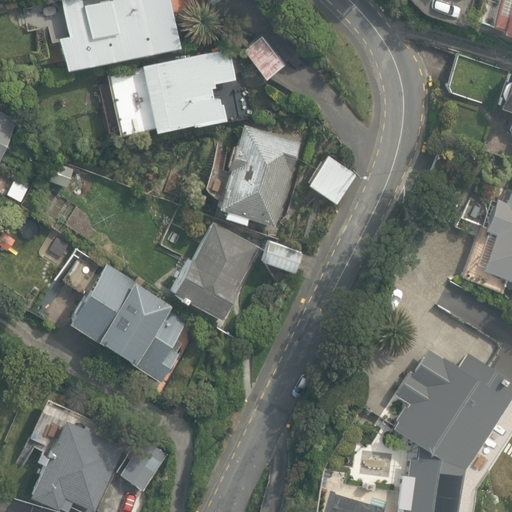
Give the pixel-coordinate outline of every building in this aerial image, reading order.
[(57,37),(63,67),(177,46),(168,0),(60,0),(67,35),(57,37)] [(511,0),(496,0),(488,25),(499,28),(497,33),(511,37),(511,0)] [(243,48),(265,78),(283,64),(261,35),(243,48)] [(233,80),(227,50),(140,65),(152,131),(191,124),(191,126),(224,120),(221,104),(212,106),(209,89),(214,88),(213,83),(233,80)] [(494,66),(458,53),(446,90),(482,102),(494,66)] [(511,73),(509,72),(507,79),(501,82),(498,93),(500,97),(498,105),(511,110),(511,123),(509,132),(511,133),(511,73)] [(0,146),(14,119),(0,111),(0,146)] [(246,216),(273,224),(299,142),(242,124),(236,144),(234,143),(226,166),(228,167),(216,206),(225,209),(222,216),(244,223),(246,216)] [(307,183),(334,201),(350,171),(325,155),(307,183)] [(72,206),(19,176),(9,193),(62,224),(72,206)] [(476,268),(511,282),(511,178),(507,190),(502,188),(497,200),(493,198),(481,230),(490,233),(476,268)] [(170,290),(221,318),(239,284),(237,283),(257,246),(211,221),(191,258),(189,256),(170,290)] [(259,257),(294,270),(301,252),(265,239),(259,257)] [(67,320),(160,381),(165,373),(168,372),(170,370),(172,367),(173,364),(173,360),(178,352),(175,350),(181,341),(175,337),(187,317),(104,263),(80,299),(79,298),(71,310),(72,311),(67,320)] [(400,511),(454,511),(461,467),(511,382),(511,381),(463,351),(455,362),(425,346),(393,393),(405,401),(391,423),(380,418),(370,429),(406,450),(403,473),(399,473),(394,508),(401,509),(400,511)] [(71,498),(93,508),(122,446),(64,419),(29,493),(57,506),(58,504),(67,508),(71,498)] [(119,474),(143,490),(168,454),(144,437),(119,474)] [(492,504),(507,511),(511,511),(511,488),(503,484),(492,504)]
